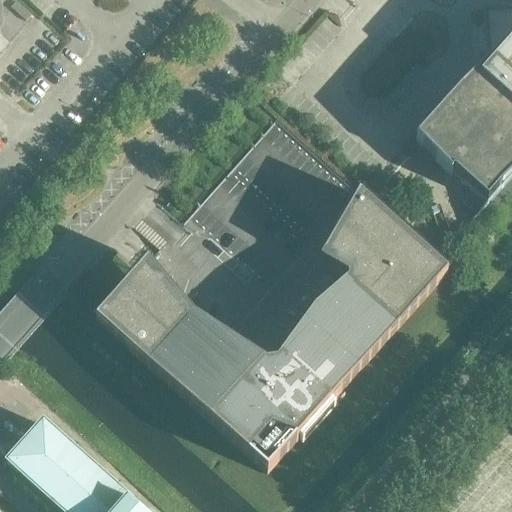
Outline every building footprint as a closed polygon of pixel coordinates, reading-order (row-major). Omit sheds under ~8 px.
[(460,91),(415,141),(451,177),(453,175),(487,206),(511,177),(511,18),(492,19),(494,64),(486,65),(487,79),(469,99),(460,91)] [(97,322),(129,351),(171,305),(181,316),(187,323),(194,329),(233,355),(242,363),(251,371),(259,380),(266,389),(294,372),(293,366),(293,360),(296,355),(315,328),(323,318),(353,290),(356,285),(356,280),(354,274),(350,270),(345,268),(324,256),(358,197),(276,122),(97,322)] [(376,195),(413,229),(421,220),(384,186),(376,195)] [(171,305),(129,351),(128,352),(267,476),(447,276),(359,196),(358,197),(324,256),(345,268),(350,270),(354,274),(356,280),(356,285),(353,290),(323,318),(315,328),(296,355),(293,360),(293,366),(294,372),(266,389),(259,380),(251,371),(242,363),(233,355),(194,329),(187,323),(181,316),(171,305)] [(134,511),(129,507),(131,505),(43,426),(7,466),(18,476),(14,480),(13,481),(47,511),(134,511)]
